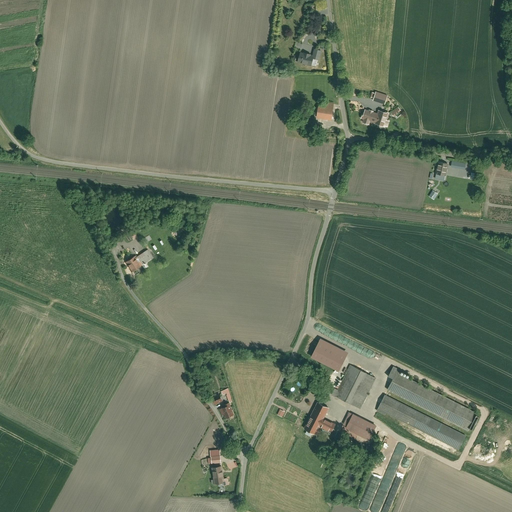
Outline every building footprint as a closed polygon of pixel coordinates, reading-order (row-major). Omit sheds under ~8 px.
[(312,55),(301,52),(297,63),(311,67),(313,59),(318,61),(321,50),(314,48),(312,55)] [(384,104),(387,96),(376,92),(373,101),(384,104)] [(331,123),(334,105),(318,103),(316,121),(331,123)] [(365,110),(364,114),(363,113),(362,118),(364,119),(363,122),(369,124),(370,121),(375,123),(378,114),(365,110)] [(385,113),(379,111),(378,114),(375,123),(384,126),(384,125),(387,126),(389,121),(386,120),(388,113),(385,112),(385,113)] [(445,177),(448,163),(437,161),(435,175),(445,177)] [(429,196),(434,200),(438,194),(433,190),(429,196)] [(128,238),(135,235),(130,227),(124,231),(126,234),(128,238)] [(135,255),(124,262),(133,276),(147,267),(145,264),(153,259),(147,249),(135,257),(135,255)] [(351,351),(322,337),(313,356),(342,370),(351,351)] [(376,378),(349,365),(333,396),(360,409),(376,378)] [(392,379),(387,389),(468,431),(469,428),(472,429),(479,416),(476,414),(477,413),(399,373),(400,370),(393,366),(387,376),(392,379)] [(221,390),(223,395),(227,394),(229,403),(232,402),(229,388),(221,390)] [(214,405),(222,401),(219,393),(211,397),(214,405)] [(466,436),(384,394),(376,411),(381,414),(382,411),(458,450),(466,436)] [(329,408),(316,402),(303,429),(315,435),(320,426),(331,432),(336,423),(324,417),(329,408)] [(234,416),(228,403),(226,404),(227,406),(219,410),(221,416),(224,415),(225,419),(234,416)] [(285,412),(279,410),(276,416),(282,418),(285,412)] [(360,418),(346,411),(337,429),(340,431),(351,436),(360,418)] [(345,440),(343,438),(341,437),(339,436),(336,437),(335,439),(334,441),(333,443),(334,445),(335,447),(337,448),(340,449),(342,448),(344,446),(345,444),(345,442),(345,440)] [(211,464),(220,463),(219,456),(210,456),(210,458),(211,464)] [(223,478),(221,466),(212,467),(214,484),(223,483),(223,485),(227,484),(226,478),(223,478)] [(372,481),(362,508),(368,510),(378,483),(372,481)] [(382,511),(388,511),(396,491),(391,489),(391,491),(390,491),(382,511)]
